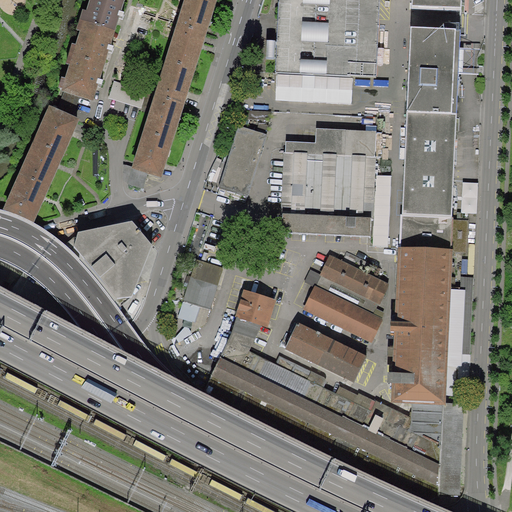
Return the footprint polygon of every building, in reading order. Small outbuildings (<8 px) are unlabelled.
[(122,0),(91,0),(84,25),(112,34),(116,21),(116,19),(121,20),(122,16),(118,15),(122,0)] [(211,0),(186,0),(178,28),(203,36),(207,24),(214,1),(211,0)] [(298,9),(298,1),(284,0),(282,0),(278,12),(275,80),(376,87),(379,12),(298,9)] [(298,0),(298,1),(298,9),(379,12),(408,13),(408,0),(298,0)] [(462,0),(412,0),(412,20),(461,22),(462,0)] [(112,34),(84,25),(73,59),(101,67),(105,57),(112,34)] [(178,28),(166,63),(192,72),(196,60),(203,36),(178,28)] [(444,367),(459,367),(460,355),(467,355),(471,280),(460,279),(459,292),(453,291),(454,280),(448,280),(448,278),(448,267),(449,267),(449,265),(448,265),(449,255),(449,253),(464,254),(466,223),(451,222),(451,220),(450,220),(458,44),(459,35),(409,33),(401,218),(400,218),(400,220),(399,251),(398,251),(398,253),(399,253),(398,263),(398,265),(398,276),(397,276),(397,278),(398,278),(397,288),(397,290),(397,301),(396,301),(396,303),(397,303),(396,313),(395,313),(395,315),(396,315),(395,325),(390,325),(389,334),(395,334),(395,338),(394,338),(394,340),(395,340),(394,351),(394,350),(394,353),(394,363),(393,363),(393,365),(394,365),(393,375),(392,375),(392,377),(387,376),(387,384),(393,384),(393,388),(392,388),(392,390),(392,400),(391,400),(391,403),(411,403),(412,404),(411,421),(440,447),(442,405),(443,405),(443,403),(442,403),(443,392),(443,390),(443,380),(444,380),(444,378),(443,378),(444,367)] [(101,67),(73,59),(62,93),(63,94),(78,98),(90,102),(94,89),(101,67)] [(185,94),(192,72),(166,63),(155,99),(181,107),(185,94)] [(113,84),(108,99),(116,101),(120,87),(113,84)] [(120,87),(116,101),(123,103),(128,89),(120,87)] [(128,89),(123,103),(131,106),(135,91),(128,89)] [(143,94),(135,91),(131,106),(139,108),(143,94)] [(61,101),(75,106),(78,98),(63,94),(61,101)] [(144,134),(170,142),(174,130),(181,107),(155,99),(144,134)] [(58,107),(56,114),(70,121),(73,114),(58,107)] [(66,145),(76,123),(70,121),(56,114),(49,111),(34,144),(61,156),(66,145)] [(265,137),(238,129),(218,190),(229,193),(246,198),(265,137)] [(374,160),(375,160),(375,159),(373,159),(375,134),(315,131),(314,145),(284,144),(284,155),(282,154),(282,156),(283,156),(280,216),(279,216),(279,217),(281,217),(280,235),(369,239),(370,222),(372,222),(372,221),(371,221),(374,160)] [(170,142),(144,134),(133,169),(132,169),(127,185),(141,189),(146,174),(159,178),(163,166),(170,142)] [(20,177),(46,189),(52,176),(61,156),(34,144),(20,177)] [(5,210),(32,222),(36,212),(46,189),(20,177),(5,210)] [(72,249),(84,263),(55,288),(75,311),(104,287),(116,301),(130,299),(151,248),(131,224),(98,231),(77,235),(72,249)] [(370,343),(380,322),(371,318),(377,304),(378,305),(387,287),(375,282),(381,271),(345,253),(340,264),(329,259),(320,276),(321,277),(314,290),(313,290),(304,310),(370,343)] [(216,286),(190,278),(184,297),(182,303),(208,311),(216,286)] [(246,353),(259,326),(263,328),(272,302),(245,294),(242,295),(235,319),(230,336),(202,393),(392,485),(428,503),(438,498),(438,496),(458,497),(462,405),(443,405),(442,405),(440,447),(411,421),(382,407),(380,408),(376,417),(321,390),(323,384),(324,383),(324,382),(323,381),(322,380),(279,359),(275,367),(246,353)] [(365,359),(296,326),(284,350),(353,383),(365,359)]
